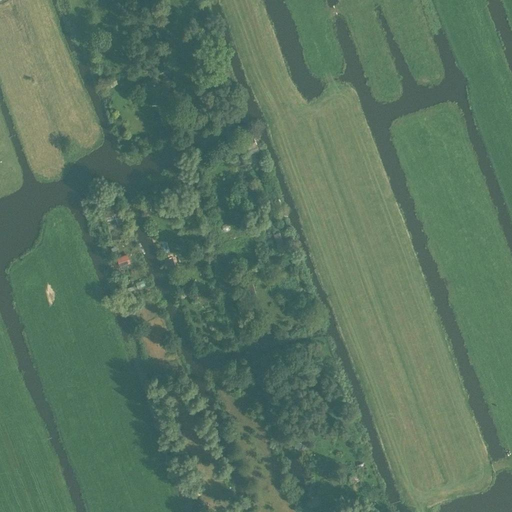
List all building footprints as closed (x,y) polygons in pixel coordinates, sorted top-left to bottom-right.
[(148,89),(159,85),(157,77),(145,81),(148,89)] [(248,148),(252,146),(257,144),(254,136),(253,137),(252,132),(245,135),(247,139),(245,140),(248,148)] [(230,161),(228,154),(219,157),(221,164),(230,161)] [(128,254),(117,257),(120,266),(128,264),(131,263),(128,254)] [(173,256),(165,259),(166,262),(168,270),(176,267),(173,257),(173,256)] [(258,301),(253,282),(246,284),(251,303),(258,301)]
